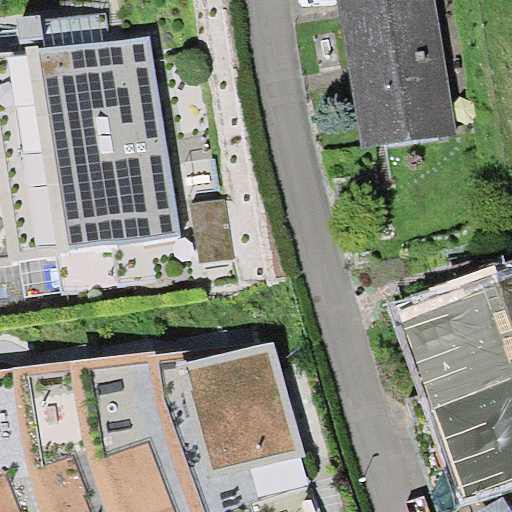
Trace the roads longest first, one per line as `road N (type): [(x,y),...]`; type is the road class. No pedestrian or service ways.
road 1 (residential): [(266,0),(296,179),(338,344),(399,511)]
road 2 (unknown): [(0,334),(223,327)]
